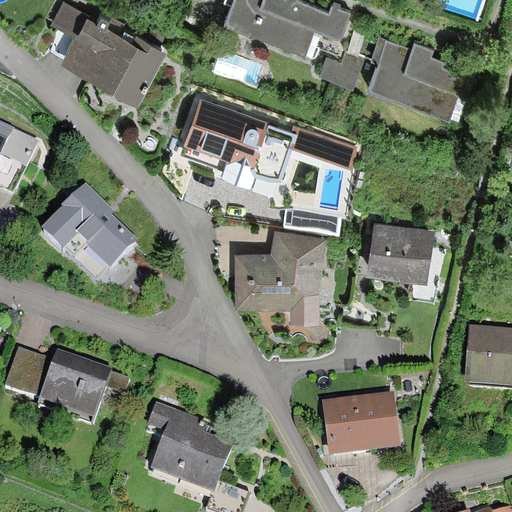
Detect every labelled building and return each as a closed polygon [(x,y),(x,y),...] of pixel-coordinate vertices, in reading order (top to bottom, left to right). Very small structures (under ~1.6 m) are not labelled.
[(232,0),(223,27),(307,57),(315,34),(339,42),(350,13),(341,10),(343,4),(333,1),(328,13),(300,3),(300,0),(232,0)] [(487,0),(434,0),(434,3),(481,18),(487,0)] [(99,21),(65,2),(51,26),(75,40),(62,64),(137,106),(165,55),(137,40),(134,47),(121,40),(128,27),(111,18),(108,21),(101,17),(99,21)] [(380,39),(372,62),(380,64),(370,93),(449,121),(465,76),(442,68),(444,62),(432,58),(434,51),(414,44),(412,50),(380,39)] [(320,78),(354,91),(366,59),(346,51),(342,64),(327,58),(320,78)] [(293,129),(199,99),(181,157),(224,170),(222,178),(273,195),(271,207),(287,209),(284,227),(338,234),(340,217),(348,217),(354,145),(294,125),(293,129)] [(40,138),(0,119),(0,185),(14,192),(40,138)] [(65,208),(45,228),(96,279),(109,266),(112,269),(139,242),(114,217),(117,214),(86,183),(63,206),(65,208)] [(433,229),(372,223),(367,278),(428,284),(433,229)] [(272,255),(237,254),(238,312),(291,311),(291,325),(321,324),(320,294),(329,241),(277,232),(272,255)] [(466,381),(461,403),(511,407),(511,336),(478,333),(477,344),(476,354),(474,377),(468,376),(466,381)] [(52,363),(18,351),(6,388),(39,399),(36,407),(93,426),(105,389),(124,396),(129,380),(110,374),(111,370),(56,352),(52,363)] [(394,391),(323,400),(329,453),(400,444),(394,391)] [(209,424),(157,404),(148,427),(166,433),(152,471),(215,494),(219,484),(235,444),(205,433),(209,424)] [(243,511),(250,496),(219,484),(215,494),(209,510),(214,511),(243,511)] [(511,511),(511,502),(511,501),(493,509),(492,506),(475,511),(470,511),(469,509),(461,511),(511,511)]
